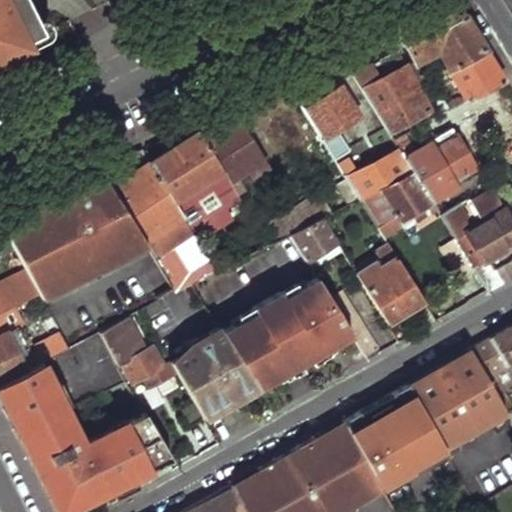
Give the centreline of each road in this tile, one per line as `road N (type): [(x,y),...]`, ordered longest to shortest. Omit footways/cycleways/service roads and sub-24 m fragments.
road 1 (residential): [(511,299),(135,511)]
road 2 (residential): [(0,151),(299,0)]
